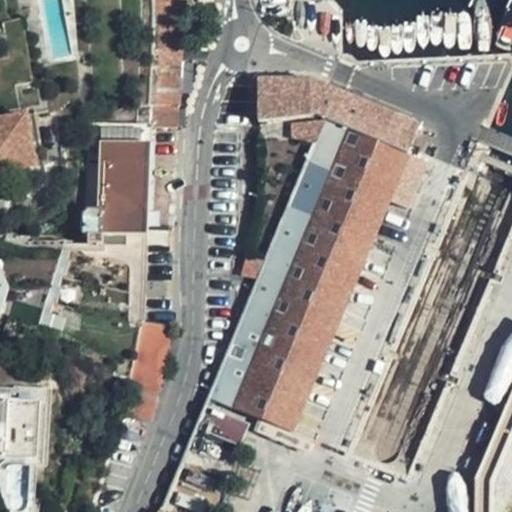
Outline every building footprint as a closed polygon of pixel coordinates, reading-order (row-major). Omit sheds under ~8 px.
[(29,55),(24,20),(4,23),(10,58),(17,57),(29,55)] [(10,58),(0,59),(0,173),(35,168),(17,57),(10,58)] [(325,131),(340,96),(308,83),(261,82),(259,125),(313,126),(325,131)] [(423,129),(340,96),(325,131),(215,383),(208,399),(291,434),(402,177),(415,182),(426,157),(413,151),(423,129)] [(140,322),(144,322),(146,265),(150,131),(90,128),(89,215),(86,215),(85,239),(91,239),(91,249),(88,249),(86,326),(140,328),(140,322)] [(39,331),(72,246),(34,243),(5,319),(39,331)] [(145,323),(132,376),(121,421),(120,422),(148,429),(148,428),(170,332),(145,323)] [(0,464),(14,466),(35,469),(40,410),(0,405),(0,464)] [(202,482),(178,471),(166,500),(190,510),(202,482)]
